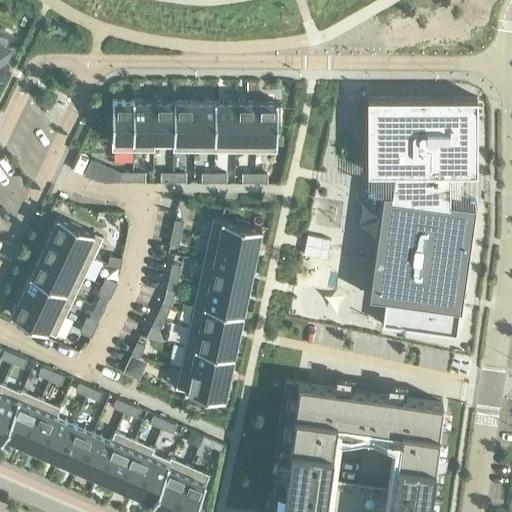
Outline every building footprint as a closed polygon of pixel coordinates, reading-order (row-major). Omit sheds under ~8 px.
[(0,73),(1,74),(8,59),(4,58),(10,45),(6,43),(10,34),(0,29),(0,73)] [(477,96),(367,96),(367,171),(385,171),(385,191),(383,191),(369,294),(386,297),(382,323),(457,333),(475,204),(460,202),(464,171),(477,171),(477,96)] [(107,103),(105,135),(112,135),(112,149),(133,149),(133,99),(112,99),(112,103),(107,103)] [(133,99),(133,149),(154,149),(154,145),(153,145),(154,99),(133,99)] [(154,99),(153,145),(154,145),(173,145),(174,145),(174,99),(154,99)] [(173,145),(173,149),(194,150),(194,99),(174,99),(174,145),(173,145)] [(194,99),(194,150),(214,150),(215,100),(194,99)] [(215,100),(214,150),(235,150),(235,100),(215,100)] [(235,100),(235,150),(255,150),(256,100),(235,100)] [(256,100),(255,150),(276,150),(277,122),(281,122),(281,104),(277,104),(277,100),(256,100)] [(92,158),(84,173),(99,178),(104,178),(104,162),(92,158)] [(121,171),(121,179),(133,179),(133,171),(121,171)] [(133,171),(133,179),(145,179),(145,171),(133,171)] [(161,171),(161,179),(173,180),(173,171),(161,171)] [(173,171),(173,180),(185,180),(185,171),(173,171)] [(202,172),(202,180),(214,180),(214,172),(202,172)] [(214,172),(214,180),(226,180),(226,172),(214,172)] [(243,172),(243,180),(255,180),(255,172),(243,172)] [(255,172),(255,180),(267,180),(267,172),(255,172)] [(57,214),(47,234),(93,256),(103,235),(57,214)] [(212,216),(207,238),(257,249),(261,227),(248,224),(248,221),(236,218),(235,221),(212,216)] [(175,219),(172,231),(180,232),(183,221),(175,219)] [(172,231),(170,242),(178,244),(180,232),(172,231)] [(47,234),(38,253),(84,275),(93,256),(47,234)] [(207,238),(203,259),(252,270),(257,249),(207,238)] [(38,253),(29,273),(74,295),(84,275),(38,253)] [(110,255),(108,263),(120,266),(122,257),(110,255)] [(203,259),(198,280),(247,291),(252,270),(203,259)] [(172,262),(169,274),(178,276),(180,264),(172,262)] [(29,273),(20,292),(65,314),(74,295),(29,273)] [(169,274),(167,286),(175,288),(178,276),(169,274)] [(106,276),(102,284),(113,289),(117,282),(106,276)] [(198,280),(194,302),(243,312),(247,291),(198,280)] [(102,284),(99,291),(109,296),(113,289),(102,284)] [(20,292),(10,313),(55,334),(65,314),(20,292)] [(194,302),(189,323),(238,333),(243,312),(194,302)] [(162,303),(157,314),(164,317),(169,306),(162,303)] [(157,314),(152,325),(159,328),(164,317),(157,314)] [(87,315),(84,323),(94,328),(98,321),(87,315)] [(84,323),(80,330),(91,335),(94,328),(84,323)] [(189,323),(185,344),(234,354),(238,333),(189,323)] [(137,341),(132,352),(139,355),(144,344),(137,341)] [(185,344),(180,365),(229,375),(234,354),(185,344)] [(4,349),(1,356),(12,361),(15,353),(4,349)] [(15,353),(12,361),(23,366),(26,358),(15,353)] [(131,353),(123,371),(130,374),(138,357),(131,353)] [(42,365),(38,373),(49,377),(53,370),(42,365)] [(180,365),(175,387),(225,397),(229,375),(180,365)] [(53,370),(49,377),(60,382),(64,374),(53,370)] [(427,511),(443,401),(285,379),(266,511),(427,511)] [(79,381),(76,389),(87,394),(90,386),(79,381)] [(2,382),(0,387),(0,436),(2,437),(3,435),(2,435),(21,390),(20,390),(2,382)] [(90,386),(87,394),(98,398),(101,391),(90,386)] [(21,390),(2,435),(3,435),(21,443),(41,397),(21,388),(20,390),(21,390)] [(41,397),(21,443),(39,451),(56,414),(60,405),(41,397)] [(116,397),(113,405),(124,410),(127,402),(116,397)] [(127,402),(124,410),(135,415),(138,407),(127,402)] [(56,414),(39,451),(58,459),(74,422),(56,414)] [(153,414),(150,421),(161,426),(164,419),(153,414)] [(164,419),(161,426),(172,431),(176,423),(164,419)] [(74,422),(58,459),(77,467),(93,430),(74,422)] [(108,447),(95,476),(114,484),(134,438),(115,429),(111,438),(112,438),(108,447)] [(93,430),(77,467),(95,476),(108,447),(112,438),(111,438),(93,430)] [(191,430),(189,436),(191,442),(197,445),(202,434),(191,430)] [(203,434),(200,441),(210,446),(213,439),(203,434)] [(134,438),(114,484),(133,492),(151,450),(152,451),(154,446),(134,438)] [(151,450),(133,492),(151,500),(152,500),(170,459),(169,458),(152,451),(151,450)] [(151,500),(150,502),(170,510),(190,464),(170,456),(169,458),(170,459),(152,500),(151,500)] [(190,464),(170,510),(173,511),(192,511),(209,473),(190,464)]
